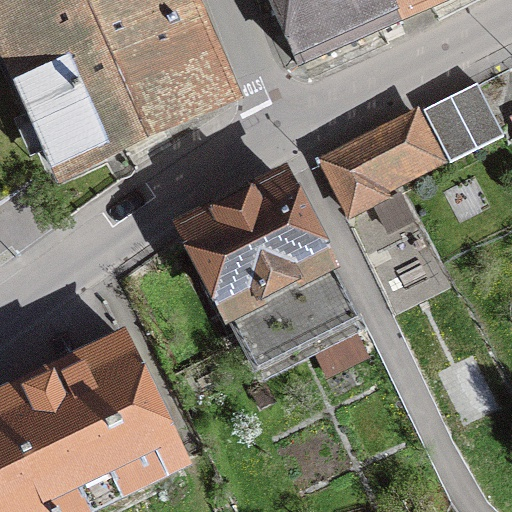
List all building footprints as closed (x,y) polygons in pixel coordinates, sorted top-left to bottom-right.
[(0,0),(0,43),(56,170),(230,91),(189,0),(0,0)] [(398,21),(388,0),(268,0),(297,64),(398,21)] [(445,0),(388,0),(398,21),(445,0)] [(503,138),(476,84),(423,111),(449,164),(503,138)] [(415,115),(322,162),(350,216),(385,198),(382,193),(440,164),(415,115)] [(354,319),(284,181),(187,230),(256,368),(354,319)] [(0,198),(0,227),(14,252),(38,239),(12,192),(0,198)] [(0,400),(0,511),(79,511),(183,462),(124,341),(0,400)]
